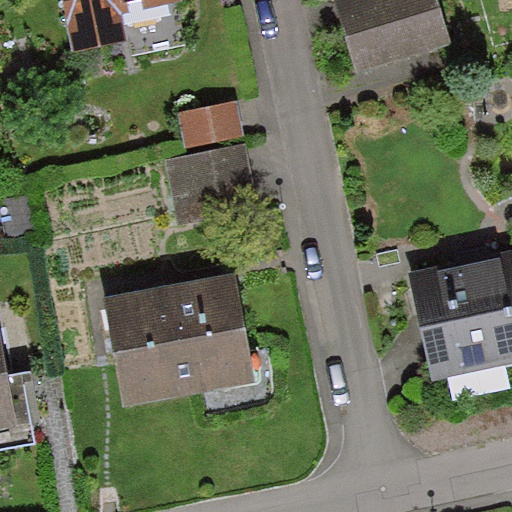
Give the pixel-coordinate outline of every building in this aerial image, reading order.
[(72,0),(82,45),(121,36),(114,7),(143,0),(72,0)] [(437,0),(338,0),(361,71),(451,43),(437,0)] [(235,107),(187,117),(192,143),(241,133),(235,107)] [(244,147),(176,158),(182,200),(200,197),(203,216),(253,209),(244,147)] [(511,259),(417,280),(437,371),(511,354),(511,259)] [(146,303),(114,310),(132,392),(249,367),(232,285),(171,298),(170,290),(144,296),(146,303)] [(0,418),(10,416),(0,359),(0,418)]
